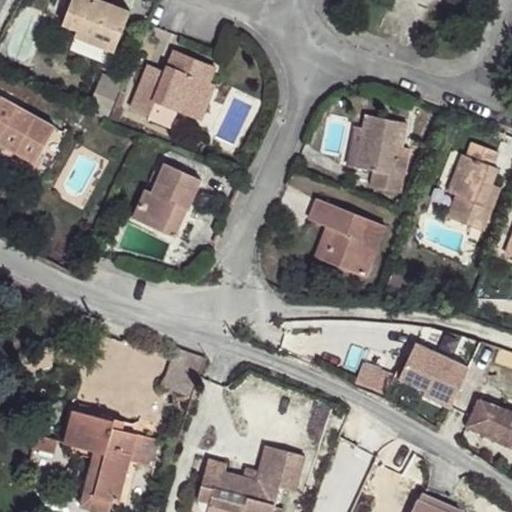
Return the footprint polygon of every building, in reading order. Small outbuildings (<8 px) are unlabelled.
[(0,0),(0,16),(8,0),(0,0)] [(131,13),(98,0),(72,0),(63,25),(78,31),(75,37),(115,53),(131,13)] [(216,67),(174,51),(166,73),(162,81),(145,74),(131,109),(150,116),(149,119),(171,128),(178,112),(195,119),(209,83),(216,67)] [(148,66),(145,74),(162,81),(166,73),(148,66)] [(115,106),(123,83),(103,74),(88,111),(108,119),(115,106)] [(209,83),(195,119),(201,121),(216,86),(209,83)] [(121,91),(115,106),(121,109),(127,93),(121,91)] [(36,164),(56,128),(0,95),(0,144),(21,156),(36,164)] [(115,106),(109,121),(117,124),(123,110),(121,109),(115,106)] [(406,123),(366,115),(363,129),(355,168),(374,172),(371,187),(401,193),(404,176),(396,175),(402,147),(406,123)] [(349,167),(355,168),(363,129),(356,127),(349,167)] [(484,232),(497,197),(489,193),(492,184),(498,169),(494,167),(499,153),(472,143),(467,157),(463,155),(449,192),(456,195),(447,218),(484,232)] [(402,147),(396,175),(404,176),(409,148),(402,147)] [(36,164),(21,156),(17,163),(34,172),(38,165),(36,164)] [(188,211),(202,181),(165,164),(152,193),(146,190),(133,219),(163,232),(176,205),(188,211)] [(497,197),(501,187),(492,184),(489,193),(497,197)] [(366,278),(387,227),(318,199),(309,220),(327,228),(333,230),(321,260),(366,278)] [(409,203),(397,199),(393,208),(405,212),(409,203)] [(188,211),(176,205),(163,232),(176,238),(188,211)] [(315,258),(321,260),(333,230),(327,228),(315,258)] [(336,327),(336,351),(410,350),(410,326),(336,327)] [(451,408),(469,369),(416,344),(400,378),(426,391),(424,395),(451,408)] [(162,388),(191,399),(206,358),(176,347),(162,388)] [(365,364),(358,383),(387,394),(395,374),(365,364)] [(511,412),(479,400),(467,427),(511,448),(511,412)] [(94,451),(105,454),(95,495),(113,499),(121,501),(131,460),(138,434),(113,428),(115,421),(72,410),(63,443),(94,451)] [(138,434),(131,460),(154,466),(160,439),(138,434)] [(257,481),(244,477),(225,472),(227,464),(209,460),(199,499),(210,502),(207,511),(273,511),(275,508),(280,487),(296,491),(305,456),(266,446),(260,471),(257,481)] [(105,454),(94,451),(80,506),(102,511),(109,511),(113,499),(95,495),(105,454)] [(247,467),(244,477),(257,481),(260,471),(247,467)] [(444,511),(419,501),(413,511),(444,511)]
